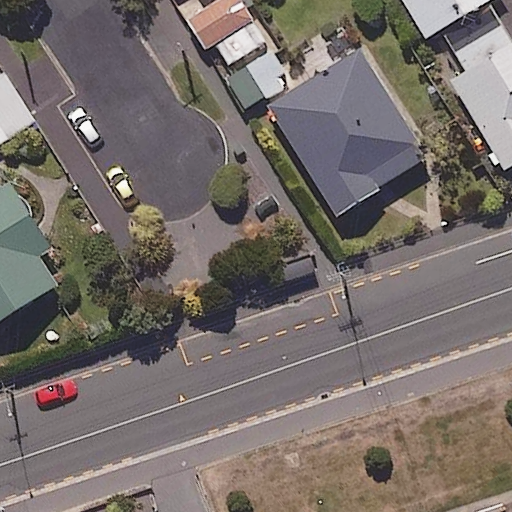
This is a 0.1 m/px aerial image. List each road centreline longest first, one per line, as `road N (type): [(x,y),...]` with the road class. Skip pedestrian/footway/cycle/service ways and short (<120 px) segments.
road 1 (tertiary): [(511,288),(0,464)]
road 2 (residential): [(161,158),(65,0)]
